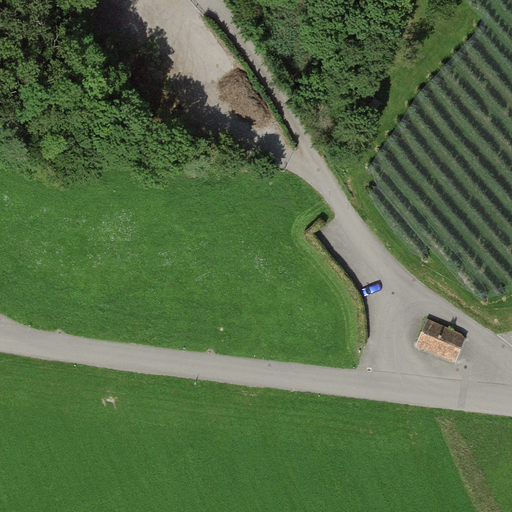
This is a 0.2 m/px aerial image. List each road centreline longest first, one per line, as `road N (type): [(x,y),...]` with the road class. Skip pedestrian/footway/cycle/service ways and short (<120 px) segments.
road 1 (unclassified): [(0,341),(511,401)]
road 2 (track): [(511,356),(393,280),(208,0)]
